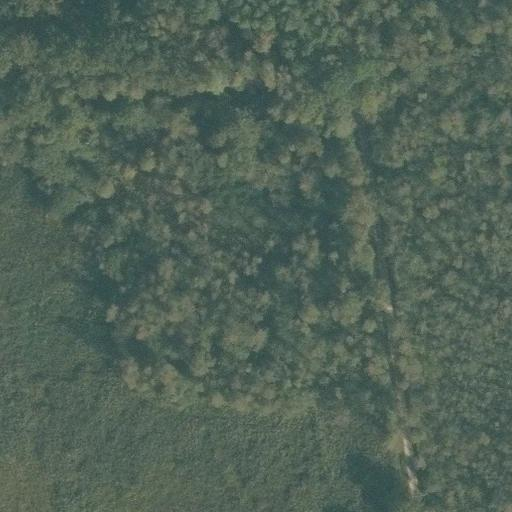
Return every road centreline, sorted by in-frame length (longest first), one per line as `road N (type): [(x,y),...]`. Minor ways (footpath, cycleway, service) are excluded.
road 1 (track): [(417,511),(356,99)]
road 2 (track): [(356,99),(249,81),(69,83),(0,49)]
